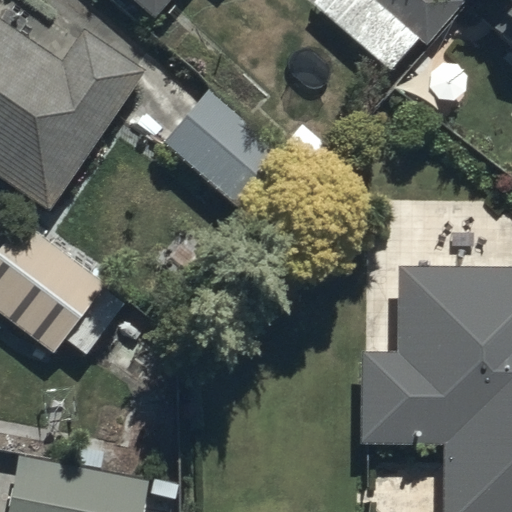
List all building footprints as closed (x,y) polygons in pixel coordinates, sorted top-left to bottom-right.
[(133,0),(154,17),(168,0),(133,0)] [(306,0),(306,1),(389,76),(417,38),(426,44),(458,0),(306,0)] [(511,2),(490,30),(511,48),(511,2)] [(60,62),(0,23),(0,182),(51,215),(142,71),(80,31),(60,62)] [(314,181),(205,90),(159,146),(268,236),(314,181)] [(123,305),(18,223),(0,246),(0,311),(54,354),(64,340),(84,356),(123,305)] [(511,511),(511,269),(397,268),(396,354),(359,354),(358,443),(441,444),(440,511),(511,511)] [(18,457),(6,511),(141,511),(147,483),(18,457)]
